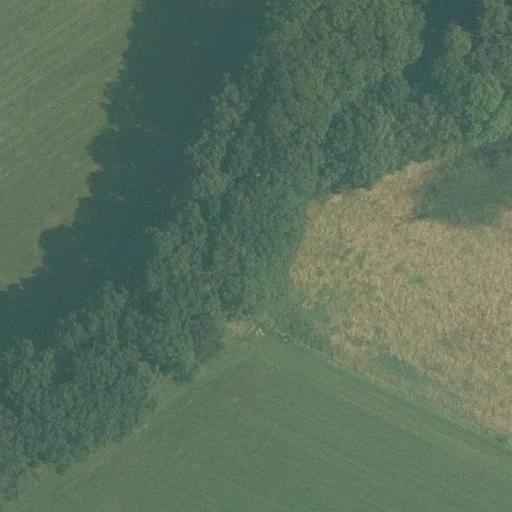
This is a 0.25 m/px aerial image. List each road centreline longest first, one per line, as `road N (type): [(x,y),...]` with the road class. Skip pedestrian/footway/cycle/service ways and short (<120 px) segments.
road 1 (track): [(271,154),(177,317),(0,445)]
road 2 (track): [(271,154),(511,83)]
road 3 (track): [(336,0),(329,34),(271,154)]
